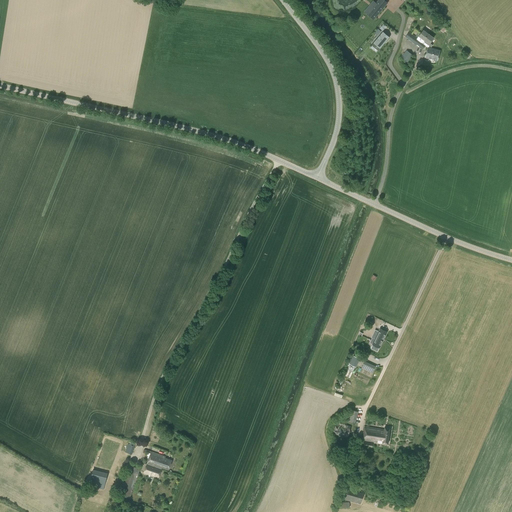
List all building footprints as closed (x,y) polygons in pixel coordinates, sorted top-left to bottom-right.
[(370,8),(371,10),(367,14),(373,19),(387,3),(383,0),(379,0),(374,6),(372,5),(370,8)] [(433,38),(423,30),(418,38),(409,32),(405,37),(422,50),(425,46),(428,47),(429,47),(429,46),(431,47),(432,45),(429,43),(433,38)] [(389,37),(383,32),(373,43),(380,49),(389,37)] [(429,47),(428,47),(425,58),(438,61),(440,50),(429,47)] [(414,54),(407,49),(402,56),(408,61),(414,54)] [(380,329),(375,339),(372,338),(370,343),(373,344),(372,345),(379,348),(387,332),(380,329)] [(359,359),(353,356),(350,364),(355,367),(359,359)] [(375,367),(364,361),(361,367),(372,373),(375,367)] [(357,423),(359,411),(352,410),(350,422),(357,423)] [(334,421),(331,433),(348,438),(351,426),(334,421)] [(364,426),(362,440),(388,444),(390,428),(384,427),(384,429),(364,426)] [(129,444),(128,444),(125,452),(132,454),(134,446),(135,443),(130,442),(129,444)] [(151,452),(147,463),(162,468),(168,470),(171,460),(165,458),(166,457),(151,452)] [(158,478),(162,468),(147,463),(144,473),(158,478)] [(119,495),(132,499),(134,492),(132,491),(140,469),(129,465),(119,495)] [(108,473),(93,470),(90,482),(104,485),(108,473)] [(342,488),(339,498),(360,504),(363,493),(359,492),(342,488)]
